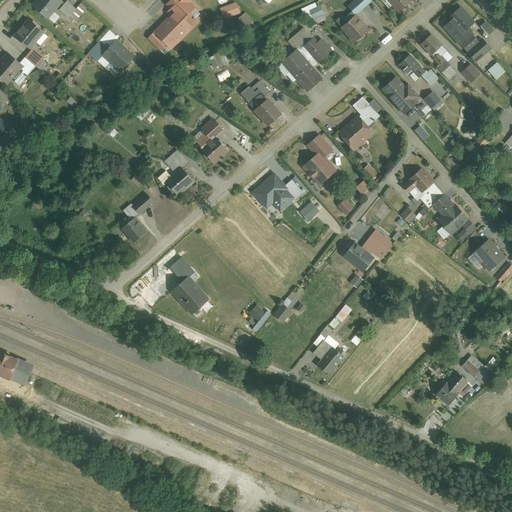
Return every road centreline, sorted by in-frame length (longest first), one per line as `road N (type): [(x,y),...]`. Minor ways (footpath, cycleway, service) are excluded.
road 1 (residential): [(107,295),(504,474)]
road 2 (residential): [(107,295),(356,77)]
